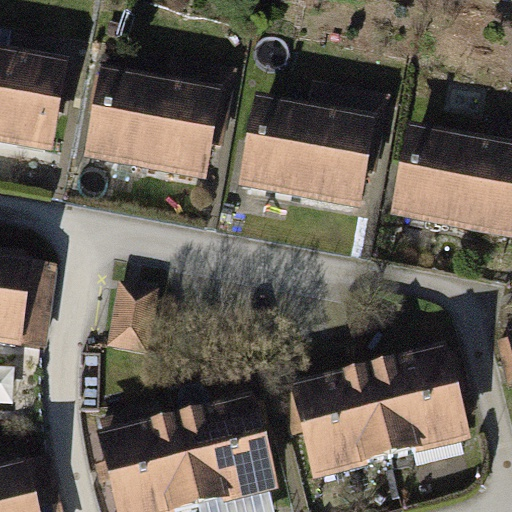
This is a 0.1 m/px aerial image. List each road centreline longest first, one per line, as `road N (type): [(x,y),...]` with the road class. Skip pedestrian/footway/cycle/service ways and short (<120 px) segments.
road 1 (residential): [(87,235),(467,296)]
road 2 (residential): [(101,511),(73,427),(87,235)]
road 3 (residential): [(511,503),(467,296)]
